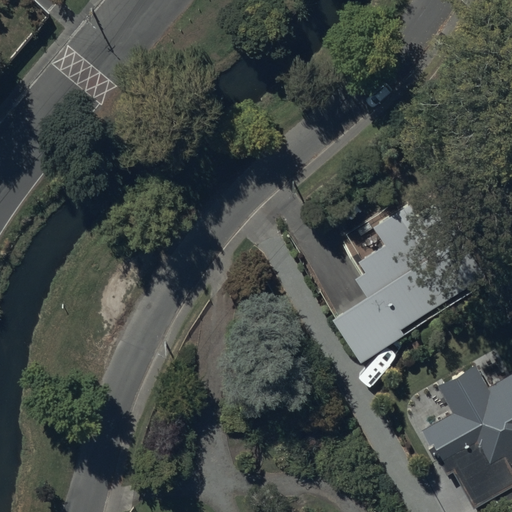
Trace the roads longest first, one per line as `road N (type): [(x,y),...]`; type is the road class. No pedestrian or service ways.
road 1 (unclassified): [(436,0),(346,109),(188,262),(131,360),(83,511)]
road 2 (unclassified): [(152,0),(88,70),(0,195)]
